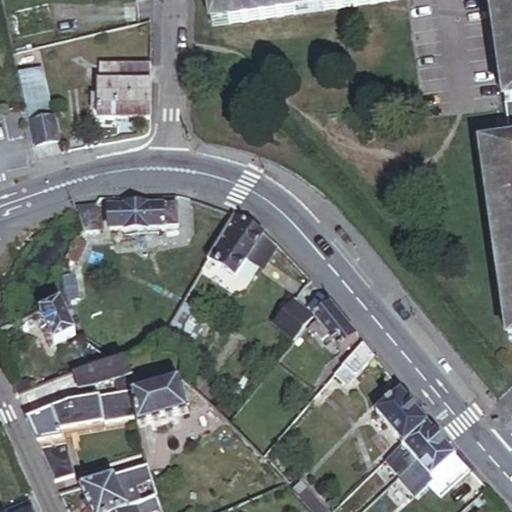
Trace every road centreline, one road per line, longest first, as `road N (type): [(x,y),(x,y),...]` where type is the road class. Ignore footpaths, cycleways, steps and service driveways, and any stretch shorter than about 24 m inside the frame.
road 1 (secondary): [(498,463),(296,226),(241,183),(170,167)]
road 2 (secondary): [(170,167),(0,198)]
road 3 (residential): [(175,0),(170,167)]
road 4 (residential): [(0,395),(51,511)]
